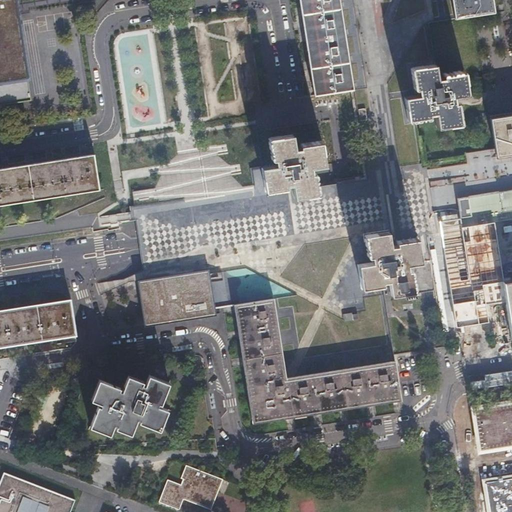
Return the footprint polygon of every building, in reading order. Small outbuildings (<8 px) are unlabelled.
[(0,0),(0,92),(30,88),(17,2),(16,0),(0,0)] [(302,0),(317,94),(351,89),(337,0),(453,0),(457,19),(492,13),(490,0),(302,0)] [(439,79),(436,66),(412,70),(416,94),(420,93),(421,99),(408,101),(411,123),(419,121),(433,119),(432,115),(438,114),(440,128),(464,124),(461,102),(456,103),(456,98),(469,95),(465,71),(444,75),(444,79),(439,79)] [(511,108),(496,111),(499,133),(503,155),(511,153),(511,108)] [(276,165),(262,167),(266,191),(288,188),(287,184),(293,183),(295,197),(319,193),(315,172),(311,173),(310,166),(325,164),(321,140),(299,143),(300,147),(294,148),(292,134),(267,138),(271,160),(275,159),(276,165)] [(0,204),(101,188),(95,153),(0,168),(0,204)] [(323,199),(358,194),(356,187),(319,193),(295,197),(293,183),(287,184),(288,188),(266,191),(262,167),(255,168),(258,188),(197,197),(159,202),(133,204),(129,205),(131,217),(99,218),(100,222),(100,225),(136,225),(137,229),(146,228),(236,213),(323,199)] [(375,229),(388,227),(424,221),(440,219),(435,182),(358,194),(360,210),(363,231),(375,229)] [(511,217),(511,187),(452,197),(455,216),(457,227),(493,221),(511,217)] [(429,256),(435,297),(445,296),(445,292),(452,291),(446,252),(440,219),(424,221),(388,227),(390,241),(396,240),(395,237),(417,232),(421,257),(429,256)] [(375,229),(363,231),(366,252),(370,251),(371,258),(358,260),(361,284),(382,281),(381,277),(387,276),(390,290),(401,288),(402,292),(414,290),(414,287),(411,265),(407,265),(406,259),(421,257),(417,232),(395,237),(396,240),(390,241),(388,227),(375,229)] [(494,228),(462,233),(465,248),(446,252),(452,291),(445,292),(452,333),(493,328),(490,296),(494,295),(494,290),(503,288),(494,228)] [(203,270),(208,308),(237,304),(237,303),(272,297),(284,378),(343,368),(394,360),(382,281),(361,284),(358,260),(371,258),(370,251),(366,252),(363,231),(355,232),(319,238),(230,252),(203,256),(143,266),(144,273),(145,278),(203,270)] [(203,270),(145,278),(146,284),(149,302),(152,324),(192,318),(209,315),(208,308),(203,270)] [(503,288),(506,306),(511,342),(511,341),(511,279),(502,281),(503,288)] [(400,395),(394,360),(343,368),(284,378),(272,297),(237,303),(237,304),(254,418),(400,395)] [(0,345),(76,333),(72,306),(70,299),(0,309),(0,345)] [(91,425),(110,433),(115,423),(117,424),(116,427),(131,433),(138,417),(140,418),(139,421),(160,429),(169,409),(159,404),(160,403),(162,403),(170,382),(150,375),(146,384),(144,384),(145,381),(129,375),(123,390),(121,389),(121,388),(99,379),(92,399),(102,403),(101,405),(99,404),(91,425)] [(511,402),(473,408),(480,449),(511,444),(511,402)] [(181,485),(168,480),(159,502),(179,510),(184,500),(211,510),(223,479),(186,465),(181,478),(184,479),(181,485)] [(0,511),(106,511),(105,511),(69,511),(74,500),(4,472),(0,481),(0,511)] [(511,511),(511,476),(486,481),(490,511),(511,511)]
